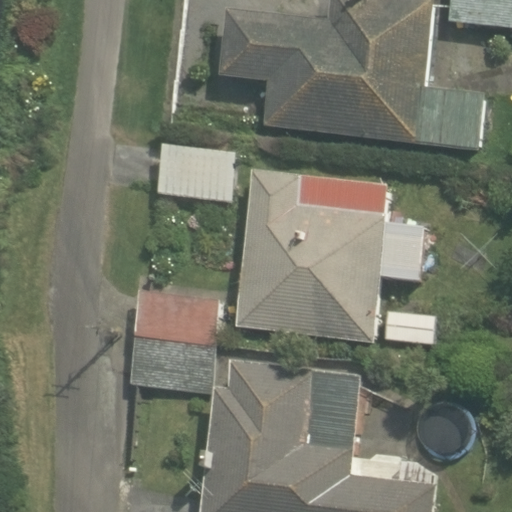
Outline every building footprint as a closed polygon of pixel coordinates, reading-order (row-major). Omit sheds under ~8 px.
[(453,71),(455,22),(511,25),(511,0),(346,0),(346,21),(240,15),(237,80),(279,82),(276,135),(496,146),(500,73),(453,71)] [(244,147),(169,142),(165,195),(240,200),(244,147)] [(259,179),(248,330),(445,344),(447,310),(387,306),(389,273),(443,277),(446,226),(393,222),(395,189),(259,179)] [(216,344),(128,336),(123,384),(211,392),(216,344)] [(375,371),(233,359),(220,511),(439,511),(442,478),(366,471),(375,371)]
